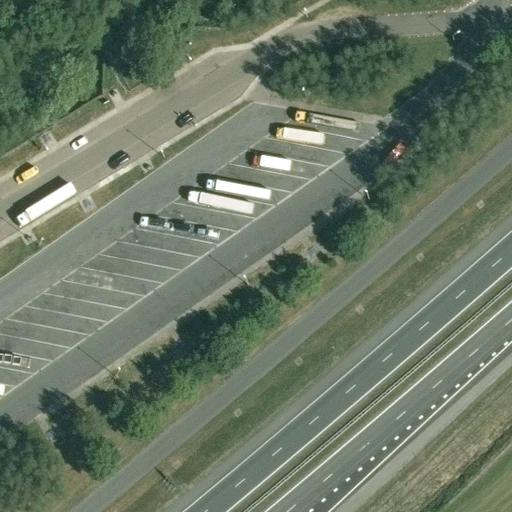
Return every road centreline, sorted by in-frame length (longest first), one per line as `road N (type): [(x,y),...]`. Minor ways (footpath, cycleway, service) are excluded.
road 1 (motorway): [(511,250),(204,511)]
road 2 (motorway): [(286,511),(511,320)]
